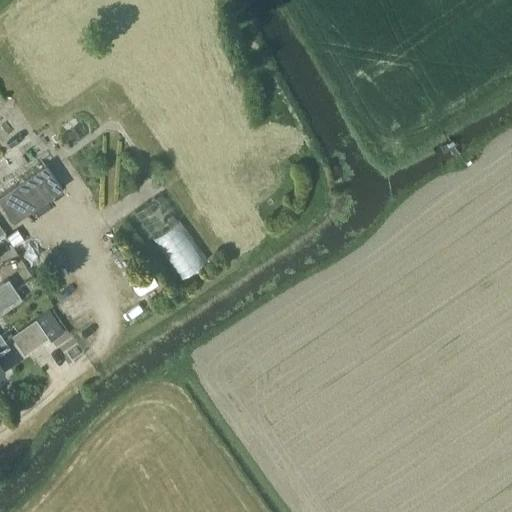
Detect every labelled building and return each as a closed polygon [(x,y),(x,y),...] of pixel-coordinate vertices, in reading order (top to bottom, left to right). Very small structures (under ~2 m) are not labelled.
[(0,193),(44,164),(28,139),(4,155),(0,157),(0,193)] [(0,201),(13,221),(61,188),(45,163),(44,164),(0,193),(0,201)] [(182,275),(209,257),(181,216),(154,233),(182,275)] [(0,297),(14,288),(7,278),(0,283),(0,297)] [(0,312),(21,298),(14,288),(0,297),(0,312)] [(23,353),(47,336),(35,318),(13,333),(11,335),(23,353)] [(11,335),(13,333),(8,326),(0,331),(0,341),(4,339),(11,334),(11,335)] [(0,365),(0,352),(9,346),(4,339),(0,341),(0,374),(4,372),(0,365)]
